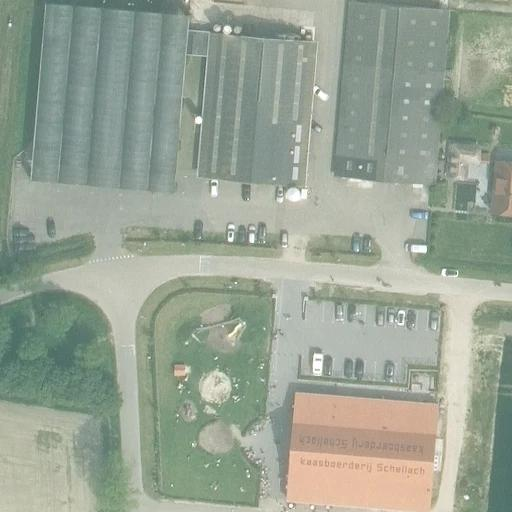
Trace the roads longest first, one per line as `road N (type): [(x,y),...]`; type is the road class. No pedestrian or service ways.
road 1 (unclassified): [(511,291),(195,263),(115,266)]
road 2 (unclassified): [(134,511),(115,266)]
